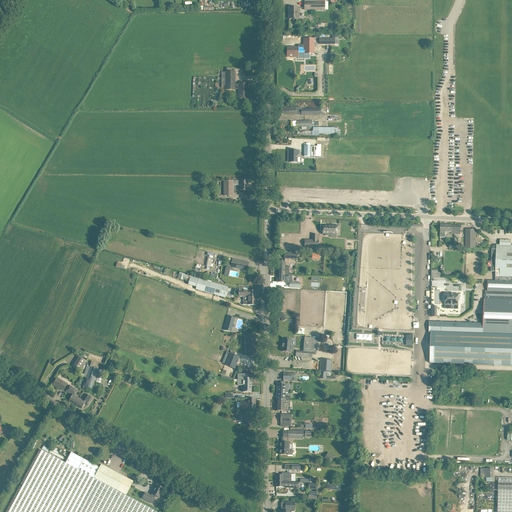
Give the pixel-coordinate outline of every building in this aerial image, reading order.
[(324,10),(324,2),(304,2),(304,10),(324,10)] [(289,8),(289,19),(297,19),(299,19),(299,13),(299,8),(289,8)] [(287,56),(287,57),(294,57),(298,57),(298,53),(304,53),(304,54),(305,54),(314,54),(314,42),(314,40),(314,39),(304,39),(304,45),(304,51),(298,51),(298,48),(287,48),(287,56)] [(221,72),(221,85),(225,85),(225,88),(225,90),(226,90),(235,90),(235,89),(239,89),(238,99),(244,99),(245,99),(247,99),(247,98),(247,93),(248,93),(248,84),(239,84),(239,85),(235,85),(235,72),(226,72),(225,72),(221,72)] [(296,116),(296,107),(290,107),(290,109),(280,108),(280,116),(296,116)] [(312,131),(312,132),(302,132),(302,136),(319,136),(319,134),(334,134),(334,128),(319,128),(313,128),(313,131),(312,131)] [(310,146),(304,145),(304,156),(310,157),(320,157),(320,145),(317,145),(317,146),(310,146),(311,146),(310,146)] [(288,151),(288,155),(289,155),(289,162),(300,162),(300,157),(297,157),(297,155),(299,155),(299,151),(293,151),(288,151)] [(248,181),(240,181),(232,181),(224,181),(224,196),(232,196),(232,185),(241,185),(240,191),(248,191),(248,181)] [(331,234),(338,234),(338,226),(322,225),(322,234),(325,234),(325,236),(331,236),(331,234)] [(440,225),(440,237),(445,238),(445,233),(452,233),(452,225),(440,225)] [(456,225),(452,225),(452,233),(452,234),(460,234),(460,232),(461,232),(461,225),(456,225)] [(304,247),(305,247),(305,249),(317,249),(317,248),(318,248),(318,241),(304,240),(304,247)] [(511,245),(511,240),(500,240),(500,245),(496,245),(495,282),(488,282),(487,292),(485,292),(485,300),(484,300),(483,324),(429,322),(429,333),(431,333),(430,363),(444,364),(444,365),(451,365),(451,364),(465,365),(472,366),(472,365),(494,366),(494,367),(501,367),(501,366),(511,366),(511,245)] [(248,262),(244,261),(232,259),(231,267),(247,270),(248,262)] [(278,272),(278,276),(284,276),(284,275),(292,276),(292,275),(289,275),(289,272),(289,267),(285,267),(285,261),(278,261),(278,272)] [(233,275),(238,276),(239,269),(226,267),(225,275),(230,276),(230,271),(234,271),(233,275)] [(278,276),(277,282),(290,283),(289,287),(300,288),(300,283),(292,282),(292,276),(284,275),(284,276),(278,276)] [(228,288),(198,279),(195,289),(225,298),(225,296),(222,295),(224,287),(228,288)] [(239,297),(243,297),(256,297),(256,291),(248,291),(248,288),(239,288),(239,290),(239,291),(238,290),(235,290),(234,296),(238,297),(239,297)] [(460,302),(461,301),(462,296),(461,296),(459,295),(451,295),(451,293),(446,293),(446,295),(445,309),(450,309),(458,309),(458,303),(458,302),(460,302)] [(256,305),(256,297),(243,297),(243,305),(247,305),(256,305)] [(228,316),(226,325),(232,327),(235,318),(228,316)] [(254,334),(244,334),(244,343),(247,343),(248,343),(248,352),(248,357),(255,357),(255,337),(255,334),(254,334)] [(295,357),(312,358),(312,354),(315,355),(316,352),(316,353),(317,338),(304,337),(303,351),(296,351),(295,357)] [(283,340),(282,348),(282,351),(290,352),(290,350),(293,350),(293,346),(291,346),(291,341),(291,339),(287,338),(287,340),(283,340)] [(239,357),(226,352),(222,363),(225,364),(234,368),(239,357)] [(78,357),(72,367),(80,371),(86,362),(78,357)] [(320,359),(319,372),(320,372),(327,373),(331,373),(332,360),(320,359)] [(98,369),(90,367),(84,386),(91,388),(98,369)] [(243,386),(243,392),(251,392),(251,379),(247,379),(247,374),(238,374),(238,385),(243,386)] [(63,391),(67,384),(57,378),(53,385),(63,391)] [(285,400),(285,399),(289,400),(290,397),(285,396),(285,393),(288,393),(288,384),(286,384),(285,384),(285,382),(281,382),(281,383),(281,384),(277,384),(277,400),(285,400)] [(75,405),(79,398),(75,395),(78,391),(69,386),(66,391),(72,395),(69,401),(75,405)] [(79,398),(75,405),(82,409),(84,404),(87,406),(93,398),(88,395),(84,401),(79,398)] [(255,408),(255,407),(255,399),(247,399),(247,402),(240,402),(240,408),(255,408)] [(277,400),(276,411),(288,411),(288,400),(285,400),(277,400)] [(248,415),(238,415),(238,421),(243,421),(243,425),(248,425),(248,415)] [(291,423),(291,415),(280,415),(280,423),(280,426),(291,427),(291,423)] [(0,432),(8,438),(11,433),(0,425),(0,432)] [(289,443),(281,443),(280,449),(279,449),(279,455),(288,455),(291,455),(292,455),(292,454),(293,452),(292,451),(291,450),(288,450),(289,443)] [(51,447),(50,447),(45,444),(43,446),(42,449),(48,453),(49,450),(51,447)] [(71,452),(65,463),(41,450),(8,511),(156,511),(126,495),(133,482),(101,464),(99,468),(71,452)] [(332,463),(336,456),(329,451),(324,459),(332,463)] [(487,481),(494,481),(494,469),(481,468),(481,477),(487,477),(487,481)] [(291,476),(291,475),(291,474),(291,473),(282,473),(282,475),(276,475),(276,476),(276,481),(285,481),(288,481),(291,481),(291,476)] [(157,485),(151,496),(145,493),(142,499),(151,504),(155,496),(159,498),(164,489),(157,485)] [(498,495),(498,503),(497,511),(511,511),(511,490),(498,490),(498,495)]
